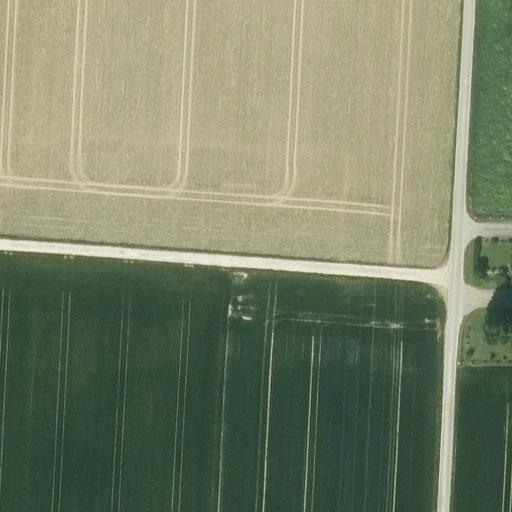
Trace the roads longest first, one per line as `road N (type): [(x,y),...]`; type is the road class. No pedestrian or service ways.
road 1 (track): [(442,511),(467,0)]
road 2 (track): [(453,280),(0,248)]
